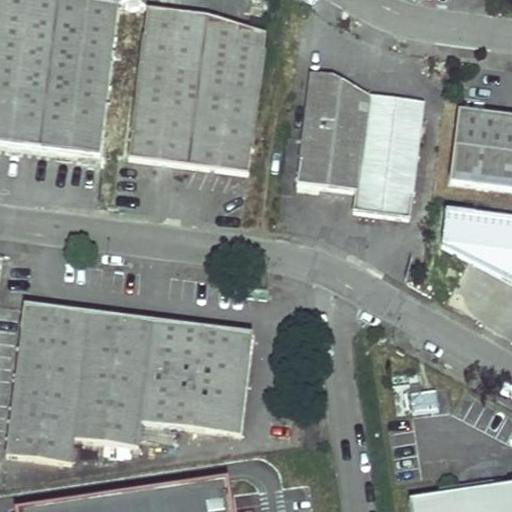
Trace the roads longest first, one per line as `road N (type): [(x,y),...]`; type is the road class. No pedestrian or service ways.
road 1 (unclassified): [(511,370),(306,262),(0,220)]
road 2 (unclassified): [(355,0),(410,24),(511,36)]
